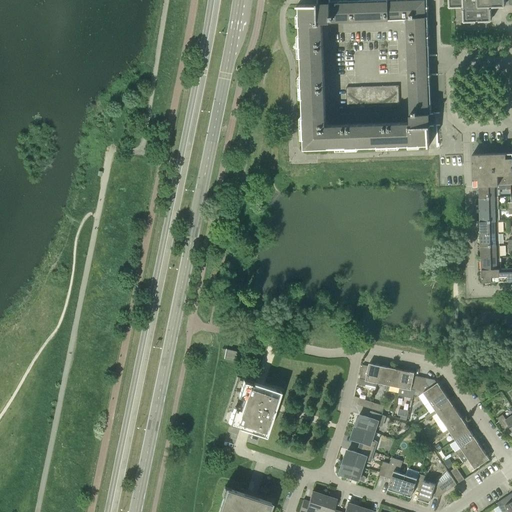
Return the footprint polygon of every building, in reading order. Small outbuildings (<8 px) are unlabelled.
[(317,0),(317,4),(297,5),(298,6),(299,6),(304,149),(428,144),(428,146),(430,146),(429,126),(434,126),(434,113),(431,113),(430,68),(427,0),(352,0),(350,0),(331,1),(330,0),(317,0)] [(505,0),(448,0),(449,7),(464,7),(465,20),(491,19),(491,5),(505,4),(505,0)] [(511,152),(506,153),(473,154),(474,186),(479,186),(490,185),(498,185),(506,185),(511,185),(511,184),(511,152)] [(480,197),(498,197),(498,185),(490,185),(479,186),(480,197)] [(480,209),(499,209),(498,197),(480,197),(480,209)] [(480,221),(498,221),(499,221),(499,209),(480,209),(480,221)] [(480,234),(499,233),(498,221),(480,221),(481,226),(480,226),(480,234)] [(481,245),(499,244),(499,233),(480,234),(480,241),(481,241),(481,245)] [(482,257),(500,257),(500,244),(499,244),(481,245),(482,257)] [(500,268),(501,268),(500,257),(482,257),(482,269),(500,268)] [(496,281),(500,281),(500,268),(482,269),(482,282),(496,281)] [(511,268),(509,268),(501,268),(500,268),(500,281),(504,280),(504,281),(511,280),(511,268)] [(243,352),(226,349),(227,349),(226,348),(224,358),(225,358),(241,361),(241,362),(244,352),(243,352)] [(259,356),(258,356),(259,350),(260,350),(252,348),(252,349),(253,349),(251,354),(251,355),(259,356)] [(376,388),(377,383),(381,365),(369,363),(369,366),(363,365),(360,379),(359,385),(376,388)] [(385,391),(387,391),(392,368),(381,365),(377,383),(387,385),(385,391)] [(390,385),(400,387),(403,370),(392,368),(387,391),(389,391),(390,385)] [(414,394),(416,395),(420,377),(414,375),(415,373),(403,370),(400,387),(415,390),(414,394)] [(222,421),(240,427),(266,436),(280,391),(237,377),(222,421)] [(430,402),(444,392),(436,380),(420,377),(416,395),(420,395),(424,393),(430,402)] [(430,402),(435,410),(437,411),(451,402),(444,392),(430,402)] [(383,412),(384,406),(373,402),(359,398),(357,404),(371,408),(383,412)] [(451,402),(437,411),(435,410),(430,413),(432,416),(437,413),(443,421),(457,411),(451,402)] [(409,418),(410,408),(400,407),(398,417),(409,418)] [(443,421),(448,429),(449,430),(464,421),(457,411),(443,421)] [(356,426),(375,432),(377,425),(383,426),(386,416),(373,412),(371,418),(359,414),(356,426)] [(511,428),(511,415),(506,419),(503,414),(497,418),(505,430),(510,426),(511,428)] [(448,429),(443,432),(445,435),(450,432),(456,440),(470,430),(464,421),(449,430),(448,429)] [(361,447),(374,452),(377,442),(373,439),(375,432),(356,426),(352,438),(363,442),(361,447)] [(456,440),(461,448),(462,449),(476,439),(470,430),(456,440)] [(476,439),(462,449),(461,448),(456,451),(458,454),(463,462),(468,459),(483,449),(476,439)] [(344,461),(363,468),(365,461),(371,462),(374,452),(361,447),(359,453),(348,450),(344,461)] [(483,449),(468,459),(475,469),(489,459),(483,449)] [(400,493),(406,474),(399,472),(403,461),(392,457),(389,465),(385,477),(391,479),(388,489),(400,493)] [(363,468),(344,461),(340,473),(364,481),(366,477),(361,475),(363,468)] [(385,477),(389,465),(383,463),(379,475),(385,477)] [(459,483),(464,479),(456,467),(451,471),(459,483)] [(415,486),(421,488),(424,480),(425,476),(419,474),(420,472),(409,468),(406,475),(406,474),(400,493),(412,497),(415,486)] [(435,484),(424,480),(421,488),(418,499),(430,503),(433,493),(441,495),(457,484),(451,476),(442,483),(440,481),(435,484)] [(267,511),(271,502),(232,489),(229,498),(224,496),(218,511),(267,511)] [(305,511),(306,510),(311,511),(318,511),(324,495),(312,491),(309,501),(303,500),(299,511),(305,511)] [(511,511),(511,496),(510,494),(497,503),(501,509),(502,511),(511,511)] [(338,511),(339,511),(333,509),(336,499),(324,495),(318,511),(338,511)] [(357,511),(360,507),(348,503),(344,511),(340,511),(339,511),(338,511),(357,511)]
